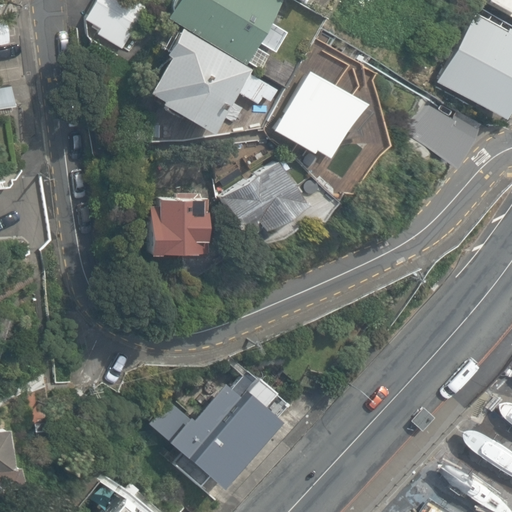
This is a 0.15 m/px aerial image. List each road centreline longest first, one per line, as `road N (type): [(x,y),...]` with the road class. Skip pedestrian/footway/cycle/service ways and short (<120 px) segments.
road 1 (residential): [(511,149),(420,232),(360,264),(216,328),(148,348),(119,341),(89,317),(80,278),(48,0)]
road 2 (secondary): [(511,261),(288,511)]
